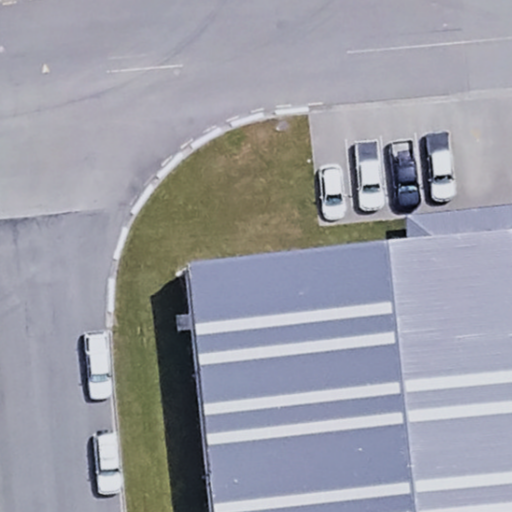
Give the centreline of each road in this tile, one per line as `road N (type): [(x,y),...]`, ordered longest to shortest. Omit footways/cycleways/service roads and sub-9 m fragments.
road 1 (unclassified): [(25,78),(68,511)]
road 2 (unclassified): [(253,59),(511,33)]
road 3 (unclassified): [(25,78),(253,59)]
